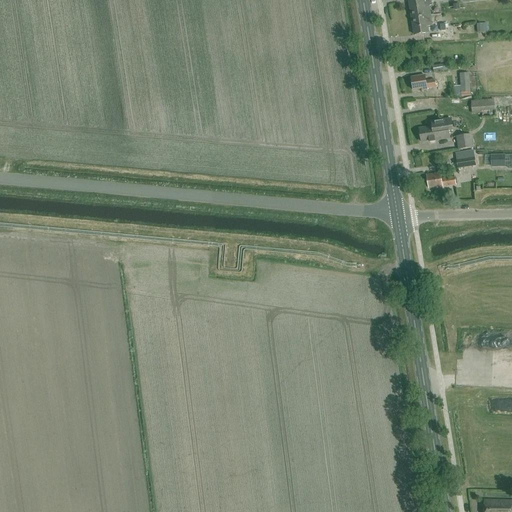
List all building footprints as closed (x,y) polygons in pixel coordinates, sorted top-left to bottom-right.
[(412,19),(431,16),(429,6),(424,6),(423,0),(422,0),(409,2),(412,19)] [(457,4),(450,4),(451,14),(458,14),(457,4)] [(431,16),(412,19),(415,35),(429,33),(428,27),(432,26),(431,16)] [(435,74),(448,72),(447,65),(434,67),(435,74)] [(460,74),(462,94),(471,93),(470,74),(460,74)] [(426,82),(425,76),(411,78),(413,91),(421,89),(422,91),(427,90),(427,89),(436,88),(435,80),(426,82)] [(472,114),(482,114),(482,112),(496,111),(495,100),(472,102),(472,114)] [(435,141),(450,139),(449,132),(453,131),(451,120),(432,123),(432,127),(419,129),(422,143),(430,141),(430,143),(435,142),(435,141)] [(459,151),(473,148),(472,135),(457,137),(459,151)] [(491,168),(506,167),(506,155),(491,155),(491,168)] [(476,167),(475,158),(457,160),(458,169),(476,167)] [(441,180),(440,174),(427,176),(429,189),(437,188),(437,189),(443,189),(442,187),(456,185),(455,178),(441,180)] [(511,511),(511,501),(485,500),(483,511),(511,511)]
